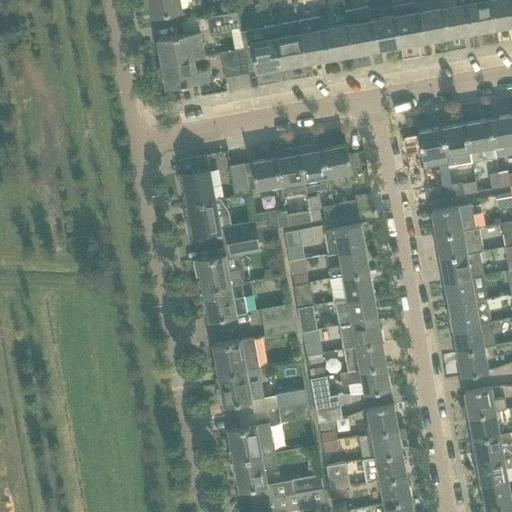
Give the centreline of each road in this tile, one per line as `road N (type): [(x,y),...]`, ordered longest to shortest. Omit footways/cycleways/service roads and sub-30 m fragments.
road 1 (residential): [(453,511),(380,102)]
road 2 (residential): [(209,511),(144,143)]
road 3 (residential): [(144,143),(380,102)]
road 4 (residential): [(144,143),(120,0)]
road 5 (residential): [(380,102),(511,78)]
